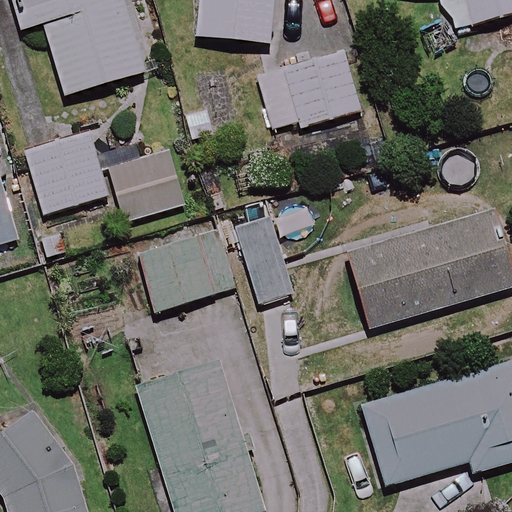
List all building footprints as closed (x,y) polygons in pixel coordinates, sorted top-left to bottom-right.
[(141,78),(118,0),(8,0),(19,35),(42,28),(63,101),(141,78)] [(271,0),(198,0),(195,42),(267,48),(271,0)] [(511,0),(440,0),(449,34),(511,18),(511,0)] [(358,116),(343,56),(254,79),(270,139),(358,116)] [(105,200),(86,136),(23,155),(42,219),(105,200)] [(180,209),(166,156),(105,172),(118,225),(180,209)] [(511,275),(495,216),(503,214),(496,185),(450,197),(457,226),(344,259),(365,333),(511,290),(511,275)] [(0,247),(16,242),(0,188),(0,247)] [(289,298),(269,225),(236,234),(256,307),(289,298)] [(231,293),(214,239),(139,261),(155,315),(231,293)] [(511,464),(511,365),(358,409),(381,489),(467,465),(470,476),(511,464)] [(259,511),(215,367),(134,392),(171,511),(259,511)] [(86,511),(71,457),(28,415),(0,443),(0,496),(4,511),(86,511)]
